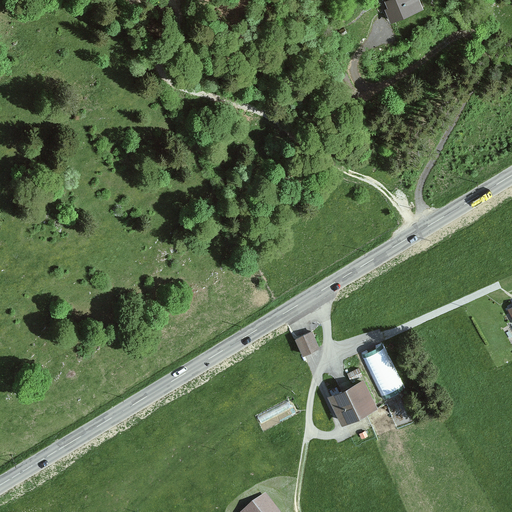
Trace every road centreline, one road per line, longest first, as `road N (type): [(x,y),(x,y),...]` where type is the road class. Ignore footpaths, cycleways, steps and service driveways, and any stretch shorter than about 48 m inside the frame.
road 1 (track): [(378,19),(360,54),(357,76),(365,88),(396,78),(460,27),(490,54),(419,172),(421,231),(371,180),(345,171),(266,113),(164,78),(142,42),(136,0)]
road 2 (secondary): [(511,176),(0,486)]
road 3 (track): [(293,511),(327,333),(327,288)]
road 4 (unknown): [(323,356),(503,285)]
